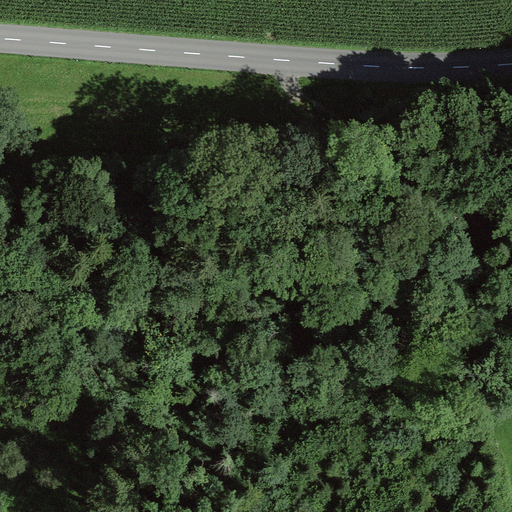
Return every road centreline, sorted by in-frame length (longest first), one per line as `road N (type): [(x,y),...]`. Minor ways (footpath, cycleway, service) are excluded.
road 1 (tertiary): [(0,39),(411,70),(511,66)]
road 2 (track): [(274,61),(310,105),(511,231)]
